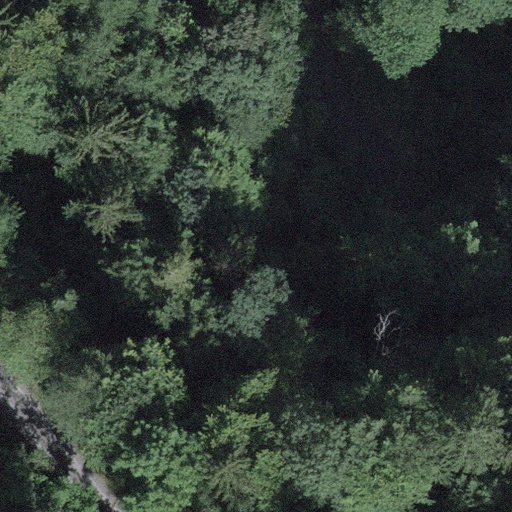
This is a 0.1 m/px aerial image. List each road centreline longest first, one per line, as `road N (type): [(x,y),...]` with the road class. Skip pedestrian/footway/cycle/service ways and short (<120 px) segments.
road 1 (unclassified): [(511,218),(384,194),(331,101),(298,0)]
road 2 (track): [(0,377),(111,511)]
